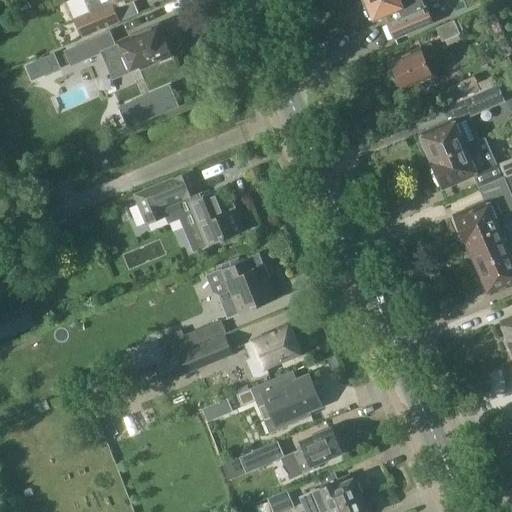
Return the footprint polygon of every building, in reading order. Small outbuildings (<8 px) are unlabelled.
[(85,0),(91,13),(75,20),(82,37),(120,22),(114,9),(135,0),(134,0),(85,0)] [(422,0),(366,0),(375,20),(388,15),(391,23),(390,23),(396,38),(433,23),(432,21),(440,18),(435,6),(427,9),(427,8),(426,9),(422,0)] [(454,20),(437,28),(443,41),(460,33),(459,32),(463,30),(459,20),(455,21),(454,20)] [(119,43),(120,45),(117,46),(101,53),(113,80),(131,72),(130,70),(172,53),(171,51),(173,50),(175,47),(171,37),(167,37),(165,38),(165,36),(162,37),(158,27),(119,43)] [(110,30),(64,50),(71,66),(101,53),(117,46),(110,30)] [(431,45),(421,50),(421,48),(410,53),(411,55),(392,63),(402,86),(416,80),(418,84),(434,77),(426,59),(435,55),(431,45)] [(61,68),(55,53),(26,65),(32,80),(61,68)] [(444,88),(451,104),(482,91),(478,82),(475,76),(444,88)] [(169,85),(120,106),(120,107),(129,127),(178,106),(170,86),(169,85)] [(442,108),(449,124),(454,122),(469,115),(505,100),(498,85),(482,91),(451,104),(442,108)] [(430,162),(465,147),(465,148),(475,144),(480,142),(469,115),(454,122),(449,124),(422,135),(432,160),(430,161),(430,162)] [(475,144),(465,148),(465,147),(430,162),(441,188),(474,174),(480,189),(492,183),(502,179),(511,174),(511,160),(497,167),(496,165),(485,170),(484,167),(486,163),(483,156),(479,154),(475,144)] [(0,170),(5,179),(15,174),(10,163),(0,168),(0,170)] [(192,170),(134,194),(137,200),(147,224),(166,216),(170,223),(182,218),(180,213),(179,210),(176,202),(187,198),(198,224),(187,229),(196,251),(244,231),(235,209),(226,212),(223,205),(217,190),(201,197),(199,193),(201,192),(194,176),(192,170)] [(487,203),(455,217),(466,243),(468,243),(511,223),(511,199),(508,190),(511,188),(511,174),(502,179),(492,183),(497,195),(486,199),(487,203)] [(511,223),(468,243),(473,254),(471,254),(482,282),(485,281),(490,293),(511,283),(511,223)] [(265,265),(263,266),(258,254),(241,262),(239,258),(240,257),(239,256),(219,265),(220,266),(220,265),(222,269),(221,270),(230,290),(218,295),(228,319),(241,314),(241,313),(253,308),(253,310),(259,307),(258,306),(277,298),(268,277),(270,276),(270,277),(271,277),(266,263),(264,264),(265,265)] [(504,326),(501,327),(511,350),(511,349),(511,318),(503,323),(504,326)] [(145,348),(130,354),(137,370),(166,358),(166,357),(226,332),(221,320),(184,335),(182,329),(158,339),(159,342),(145,348)] [(269,373),(266,367),(283,360),(283,359),(299,352),(288,325),(270,333),(270,332),(245,343),(251,357),(246,359),(254,379),(269,373)] [(187,350),(195,369),(195,370),(233,354),(224,335),(187,350)] [(293,370),(237,394),(242,406),(256,401),(265,397),(277,425),(292,419),(294,423),(312,416),(310,411),(321,406),(308,375),(297,380),(293,370)] [(111,408),(103,389),(87,395),(95,414),(111,408)] [(218,402),(202,409),(208,422),(224,415),(218,402)] [(293,453),(281,458),(290,479),(303,474),(314,469),(312,466),(327,460),(325,457),(340,451),(338,445),(339,443),(337,437),(334,436),(331,430),(297,445),(300,450),(293,453)] [(252,452),(240,457),(246,472),(281,457),(284,456),(278,442),(275,443),(252,452)] [(319,477),(322,485),(312,489),(313,491),(300,496),(306,511),(323,511),(359,496),(352,478),(348,479),(347,475),(337,479),(334,471),(319,477)] [(366,511),(359,496),(323,511),(366,511)]
